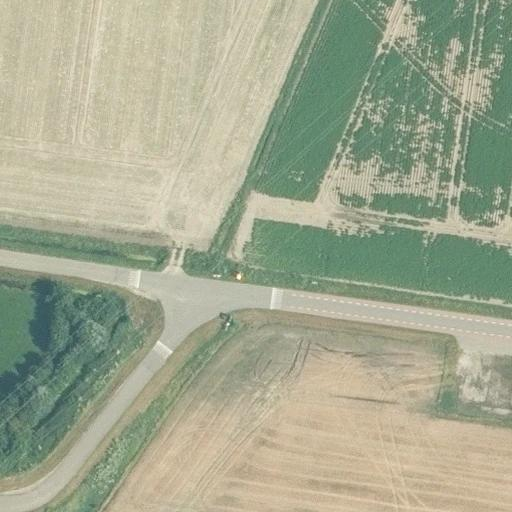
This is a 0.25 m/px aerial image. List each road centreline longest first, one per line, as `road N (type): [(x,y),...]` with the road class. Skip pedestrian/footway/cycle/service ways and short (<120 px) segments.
road 1 (tertiary): [(511,334),(204,290)]
road 2 (tertiary): [(204,290),(56,482),(29,500),(0,500)]
road 3 (tertiary): [(204,290),(0,259)]
